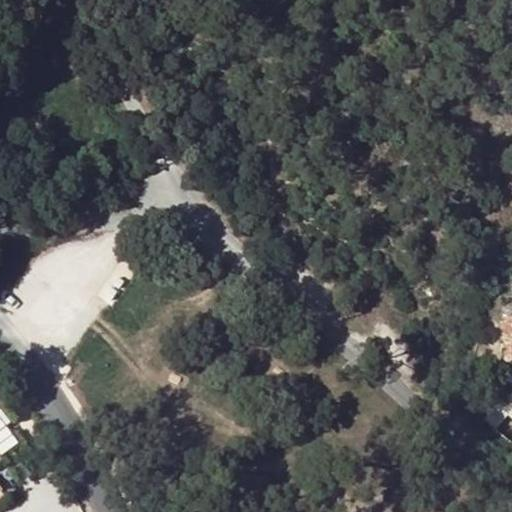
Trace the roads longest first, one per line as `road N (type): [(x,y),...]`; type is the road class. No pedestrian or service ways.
road 1 (unclassified): [(159,157),(419,409),(511,464)]
road 2 (tertiary): [(0,337),(53,396),(108,511)]
road 3 (residential): [(52,0),(159,157)]
road 4 (residential): [(159,157),(0,214)]
